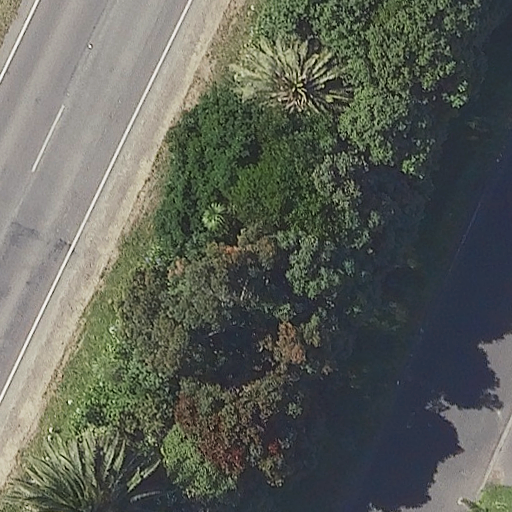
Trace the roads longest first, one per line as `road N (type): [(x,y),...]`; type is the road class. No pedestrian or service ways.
road 1 (primary): [(0,251),(116,0)]
road 2 (residential): [(404,511),(511,289)]
